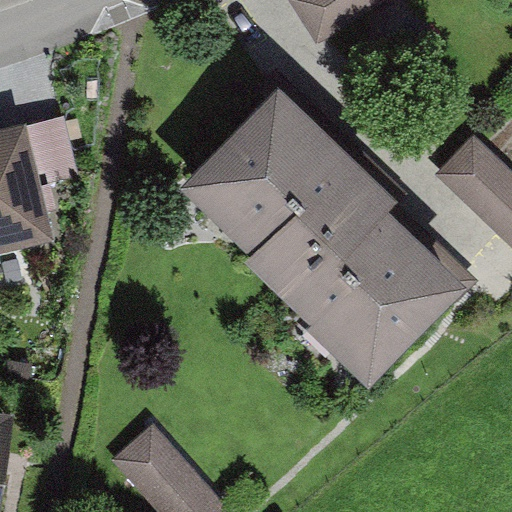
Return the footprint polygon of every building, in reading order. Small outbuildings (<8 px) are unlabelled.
[(291,0),(318,41),(383,0),(291,0)] [(181,178),(252,244),(246,251),(311,311),(306,317),(370,376),(469,270),(388,196),(400,183),(280,72),(181,178)] [(0,122),(0,248),(55,236),(27,116),(0,122)] [(511,167),(475,132),(436,172),(511,244),(511,167)] [(0,504),(5,471),(15,408),(0,405),(0,504)] [(162,511),(236,511),(155,420),(113,456),(162,511)]
